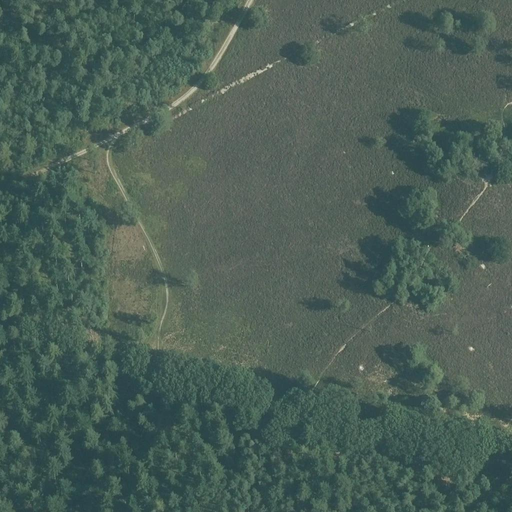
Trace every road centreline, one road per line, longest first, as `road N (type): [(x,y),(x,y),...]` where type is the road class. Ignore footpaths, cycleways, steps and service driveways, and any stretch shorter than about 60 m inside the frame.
road 1 (track): [(252,0),(183,98),(110,138)]
road 2 (track): [(110,138),(0,190)]
